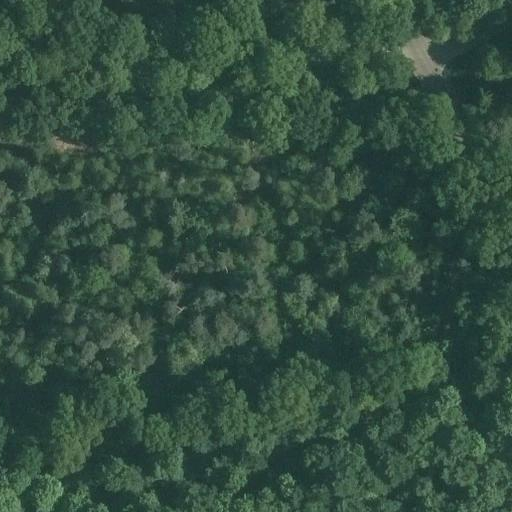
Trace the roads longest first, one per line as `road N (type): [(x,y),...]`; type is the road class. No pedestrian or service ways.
road 1 (track): [(0,36),(108,68),(422,62)]
road 2 (unclassified): [(422,62),(511,243)]
